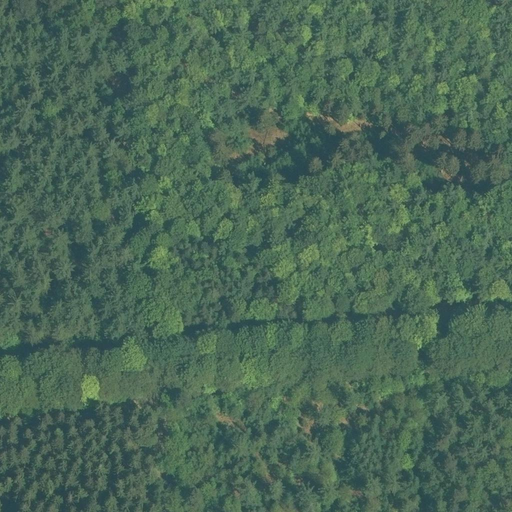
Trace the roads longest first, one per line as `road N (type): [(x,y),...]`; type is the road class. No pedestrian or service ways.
road 1 (tertiary): [(0,392),(511,348)]
road 2 (track): [(117,0),(163,420)]
road 3 (track): [(511,163),(438,225),(148,285)]
